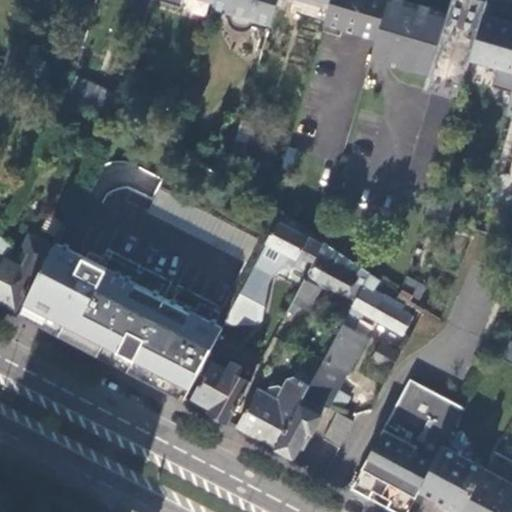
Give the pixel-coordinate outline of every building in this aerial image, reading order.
[(152,0),(153,1),(181,10),(183,0),(200,0),(215,4),(215,0),(152,0)] [(215,0),(215,4),(212,13),(226,17),(227,23),(229,28),(232,32),(236,33),(241,34),(245,33),(248,32),(252,29),(269,35),(278,5),(279,0),(215,0)] [(331,0),(285,0),(284,6),(278,5),(284,7),(286,0),(294,0),(291,8),(326,19),(331,0)] [(389,0),(331,0),(326,19),(324,25),(377,41),(389,0)] [(389,0),(377,41),(372,56),(430,74),(448,12),(406,0),(389,0)] [(483,17),(487,4),(471,0),(451,0),(448,12),(430,74),(426,88),(431,90),(459,98),(470,62),(483,17)] [(491,87),(511,92),(511,24),(483,17),(470,62),(496,69),(491,87)] [(25,49),(11,44),(3,71),(17,76),(25,49)] [(123,98),(74,76),(67,98),(116,120),(123,98)] [(459,98),(431,90),(406,183),(432,190),(459,98)] [(250,122),(242,120),(232,152),(244,156),(253,129),(250,122)] [(255,238),(160,189),(148,211),(244,260),(255,238)] [(429,198),(424,214),(447,220),(451,205),(429,198)] [(283,212),(266,244),(284,253),(281,258),(297,267),(306,250),(316,255),(324,240),(283,212)] [(0,238),(0,303),(16,312),(35,273),(41,276),(54,249),(29,237),(15,262),(3,257),(10,243),(0,238)] [(353,300),(369,270),(324,240),(316,255),(291,302),(306,310),(321,283),(353,300)] [(221,328),(57,243),(54,249),(41,276),(21,314),(58,334),(61,328),(102,349),(99,355),(130,371),(133,366),(147,373),(144,378),(183,399),(221,328)] [(375,289),(380,278),(369,270),(353,300),(313,375),(304,392),(327,405),(329,406),(374,325),(361,318),(364,312),(402,333),(412,315),(401,309),(403,305),(375,289)] [(404,291),(419,299),(425,288),(410,279),(404,291)] [(102,349),(61,328),(58,334),(99,355),(102,349)] [(381,341),(371,359),(391,370),(401,352),(381,341)] [(210,407),(208,412),(227,422),(262,357),(256,355),(243,378),(238,376),(242,368),(231,362),(227,370),(212,362),(193,398),(210,407)] [(147,373),(133,366),(130,371),(144,378),(147,373)] [(256,391),(237,427),(275,447),(304,392),(313,375),(298,367),(293,376),(288,375),(276,399),(270,399),(256,391)] [(446,398),(443,404),(434,399),(437,393),(417,382),(414,386),(408,382),(389,416),(395,420),(389,431),(383,427),(377,439),(381,441),(372,458),(368,455),(350,487),(368,497),(372,490),(390,499),(386,506),(397,511),(405,511),(418,490),(443,446),(464,408),(446,398)] [(304,392),(275,447),(294,457),(308,432),(311,434),(327,405),(304,392)] [(446,398),(437,393),(434,399),(443,404),(446,398)] [(340,446),(354,420),(340,412),(326,437),(340,446)] [(395,420),(389,416),(383,427),(389,431),(395,420)] [(463,511),(486,469),(443,446),(418,490),(459,511),(463,511)] [(498,511),(511,487),(511,483),(486,469),(463,511),(498,511)] [(511,511),(511,487),(498,511),(511,511)]
